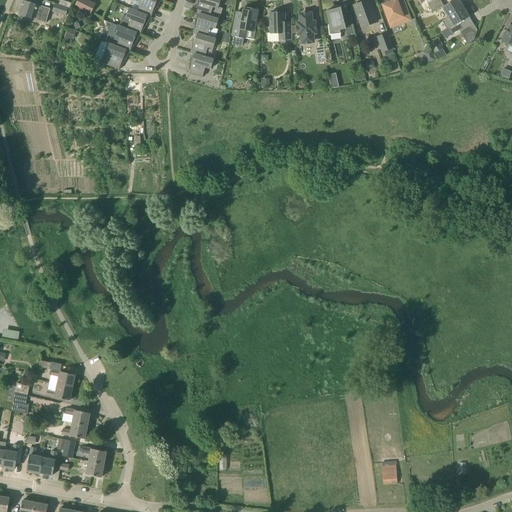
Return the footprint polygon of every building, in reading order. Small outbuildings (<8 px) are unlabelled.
[(41,15),(48,17),(50,9),(38,5),(23,0),(19,15),(33,19),(34,19),(39,21),(41,15)] [(68,8),(70,3),(60,0),(58,5),(68,8)] [(90,14),(95,4),(87,0),(77,0),(74,7),(83,12),(84,11),(90,14)] [(161,0),(137,0),(141,1),(137,12),(129,8),(151,17),(151,16),(150,16),(152,12),(154,7),(158,8),(159,7),(156,7),(159,0),(161,0)] [(196,12),(219,19),(210,16),(213,6),(219,8),(220,0),(198,0),(198,1),(196,0),(196,1),(200,2),(198,7),(197,12),(196,12)] [(368,0),(354,5),(362,28),(377,22),(368,0)] [(411,20),(403,1),(403,0),(389,0),(390,2),(382,5),(391,28),(411,20)] [(442,7),(448,17),(463,7),(458,0),(453,0),(444,6),(441,1),(430,7),(433,13),(442,7)] [(58,5),(55,4),(52,12),(66,16),(68,8),(58,5)] [(254,30),(258,10),(244,7),(243,13),(237,12),(232,36),(254,40),(256,31),(254,30)] [(342,15),(341,9),(341,8),(341,7),(326,11),(329,25),(328,25),(329,35),(341,34),(340,30),(345,29),(347,35),(354,34),(349,14),(343,16),(343,15),(342,15)] [(449,29),(452,35),(463,28),(460,23),(469,17),(463,7),(448,17),(441,21),(447,30),(449,29)] [(151,18),(151,17),(129,8),(125,17),(131,19),(127,29),(118,26),(141,35),(141,34),(140,34),(140,33),(141,29),(142,29),(144,24),(148,25),(146,24),(149,17),(151,18)] [(281,13),(281,11),(274,11),(274,13),(270,13),(271,34),(278,33),(278,40),(292,39),(291,22),(285,22),(284,12),(281,13)] [(216,28),(219,19),(196,12),(196,13),(198,13),(196,21),(193,20),(193,21),(197,22),(195,27),(196,27),(195,32),(193,32),(216,40),(216,39),(207,36),(211,26),(216,28)] [(313,34),(316,31),(315,24),(312,21),(312,16),(309,13),(302,14),(299,17),(300,22),(297,26),(298,32),(301,35),(301,41),(304,43),(311,43),(313,40),(313,34)] [(511,25),(510,24),(501,41),(510,46),(507,51),(511,52),(511,25)] [(111,37),(108,43),(130,52),(130,51),(129,51),(131,46),(132,46),(133,41),(137,43),(137,42),(135,41),(138,34),(140,35),(141,35),(118,26),(115,34),(116,34),(114,38),(111,37)] [(460,32),(467,44),(474,40),(476,32),(469,27),(460,32)] [(68,29),(64,40),(72,43),(77,32),(68,29)] [(191,52),(191,53),(214,60),(214,59),(210,58),(216,40),(193,32),(193,33),(195,33),(193,41),(191,40),(191,41),(195,42),(193,47),(193,48),(192,52),(191,52)] [(224,33),(221,40),(228,42),(230,35),(224,33)] [(387,33),(377,37),(383,52),(392,48),(387,33)] [(438,40),(430,45),(435,53),(443,48),(438,40)] [(326,62),(325,54),(323,42),(317,42),(317,47),(315,49),(317,63),(326,62)] [(130,52),(108,43),(104,51),(105,51),(101,62),(119,70),(120,69),(119,68),(120,64),(121,64),(123,59),(127,60),(125,59),(128,51),(130,52)] [(432,52),(425,55),(428,62),(434,60),(432,52)] [(211,68),(214,60),(191,53),(193,54),(190,61),(188,61),(192,62),(190,68),(191,68),(189,72),(188,72),(188,73),(189,73),(202,77),(205,66),(211,68)] [(508,77),(510,71),(501,69),(500,75),(508,77)] [(336,73),(328,75),(331,89),(339,87),(336,73)] [(247,83),(245,87),(251,90),(254,84),(250,82),(247,83)] [(18,339),(19,331),(3,329),(1,336),(18,339)] [(50,369),(51,363),(40,361),(39,367),(50,369)] [(52,370),(51,375),(59,377),(57,385),(73,388),(75,375),(52,370)] [(28,396),(28,395),(29,386),(17,383),(15,393),(28,396)] [(73,388),(57,385),(56,392),(47,390),(46,396),(70,401),(73,388)] [(29,404),(26,404),(14,401),(12,411),(27,414),(29,404)] [(67,409),(66,414),(74,416),(72,423),(88,426),(90,413),(67,409)] [(88,426),(72,423),(71,431),(63,429),(62,434),(85,439),(88,426)] [(28,436),(26,444),(35,445),(36,437),(28,436)] [(5,451),(2,466),(15,469),(19,445),(14,444),(12,452),(5,451)] [(27,471),(40,473),(42,458),(35,456),(36,448),(31,447),(27,471)] [(89,462),(104,465),(106,452),(83,447),(82,453),(90,454),(89,462)] [(74,452),(64,450),(63,457),(73,458),(74,452)] [(53,476),(57,452),(52,451),(50,459),(42,458),(40,473),(53,476)] [(397,483),(396,473),(395,460),(381,461),(383,484),(397,483)] [(101,478),(104,465),(89,462),(86,475),(101,478)] [(7,511),(10,498),(0,496),(0,511),(7,511)] [(33,511),(35,503),(22,500),(20,511),(33,511)] [(33,511),(46,511),(48,505),(35,503),(33,511)]
